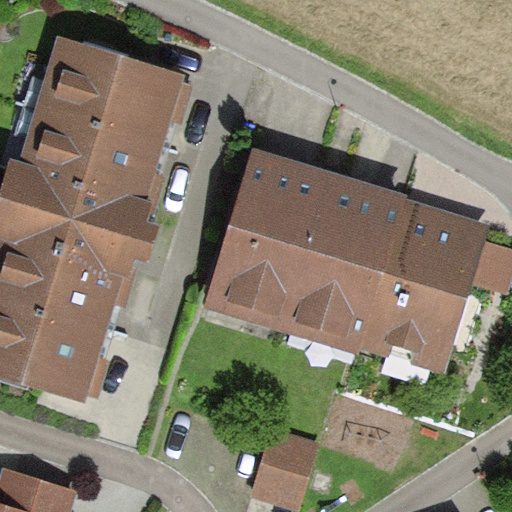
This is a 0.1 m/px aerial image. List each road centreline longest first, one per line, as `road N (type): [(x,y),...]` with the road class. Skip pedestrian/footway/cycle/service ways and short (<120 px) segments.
road 1 (residential): [(132,0),(254,51),(511,186)]
road 2 (residential): [(0,435),(134,474),(188,511)]
road 3 (residential): [(398,511),(511,440)]
